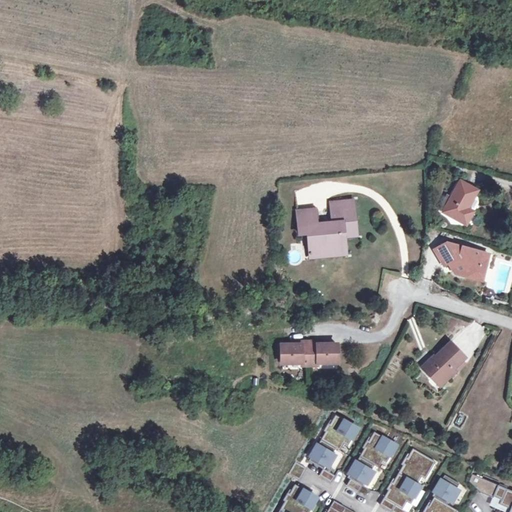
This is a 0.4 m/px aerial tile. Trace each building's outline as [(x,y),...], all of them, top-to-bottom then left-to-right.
[(460,182),(444,212),(466,224),(473,211),(467,208),(477,190),(460,182)] [(317,210),(297,211),(299,233),(308,232),(309,250),(327,248),(328,254),(342,253),(341,243),(345,243),(345,236),(357,235),(354,201),(330,203),(332,222),(318,224),(317,210)] [(488,254),(445,242),(434,249),(443,265),(450,261),(453,266),(451,267),(455,274),(463,276),(469,272),(478,274),(480,266),(486,262),(488,254)] [(469,272),(463,276),(482,280),(486,262),(480,266),(478,274),(469,272)] [(300,343),(281,344),(281,364),(300,364),(300,366),(317,366),(317,364),(337,363),(337,343),(317,343),(317,340),(300,341),(300,343)] [(428,361),(422,367),(432,377),(436,374),(443,381),(455,369),(453,367),(461,359),(464,357),(450,342),(434,357),(436,359),(430,364),(428,361)] [(465,363),(461,359),(453,367),(455,369),(457,371),(465,363)] [(439,385),(443,381),(436,374),(432,377),(439,385)] [(322,432),(318,440),(337,451),(339,446),(337,445),(342,436),(349,439),(355,428),(332,415),(327,424),(325,423),(321,431),(322,432)] [(361,449),(357,457),(371,465),(375,468),(378,463),(376,462),(381,452),(388,456),(394,445),(371,432),(366,441),(364,440),(359,448),(361,449)] [(333,449),(318,440),(313,449),(311,448),(306,456),(308,457),(306,461),(320,469),(316,476),(329,483),(333,476),(321,469),(333,449)] [(400,465),(396,473),(414,484),(417,479),(415,478),(420,468),(427,472),(433,461),(410,448),(405,457),(403,456),(398,464),(400,465)] [(356,492),(371,465),(357,457),(345,478),(347,479),(344,485),(356,492)] [(285,475),(297,481),(304,469),(292,462),(285,475)] [(386,490),(381,498),(400,509),(403,504),(400,503),(406,493),(412,497),(419,486),(414,484),(396,473),(390,482),(388,481),(384,489),(386,490)] [(471,473),(468,480),(480,492),(492,497),(493,495),(497,484),(471,473)] [(430,495),(432,496),(445,504),(457,483),(442,474),(430,495)] [(511,511),(511,490),(497,484),(493,495),(501,498),(499,503),(510,507),(507,511),(511,511)] [(282,502),(278,510),(281,511),(298,511),(302,505),(309,509),(315,498),(292,485),(287,494),(285,493),(281,501),(282,502)] [(452,511),(454,509),(445,504),(432,496),(426,505),(424,504),(420,511),(452,511)] [(400,509),(381,498),(377,504),(390,511),(403,511),(404,511),(400,509)] [(351,511),(331,501),(328,507),(337,511),(351,511)]
